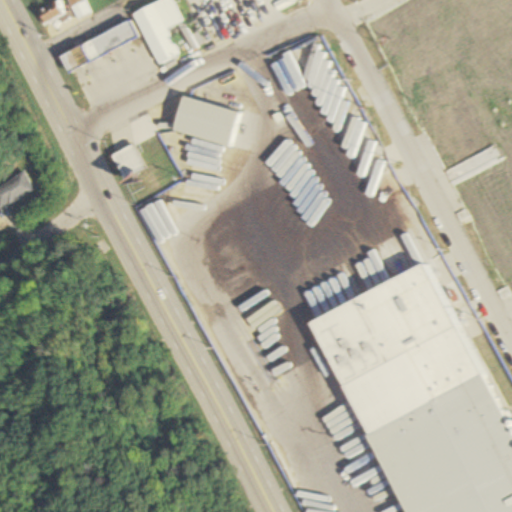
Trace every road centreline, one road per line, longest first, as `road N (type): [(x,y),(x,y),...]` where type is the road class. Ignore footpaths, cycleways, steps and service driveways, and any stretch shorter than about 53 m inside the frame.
road 1 (primary): [(273,511),(71,136)]
road 2 (residential): [(511,350),(330,9)]
road 3 (residential): [(330,9),(71,136)]
road 4 (primary): [(71,136),(0,9)]
